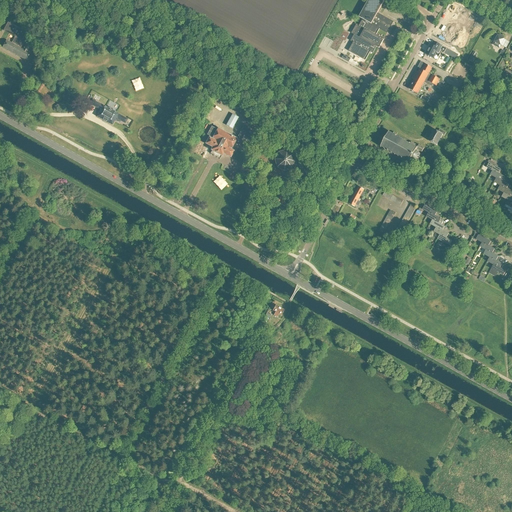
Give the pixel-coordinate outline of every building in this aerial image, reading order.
[(361,19),(371,24),(379,29),(387,33),(393,22),(378,13),(385,0),(368,0),(359,18),(361,19)] [(446,42),(465,50),(470,38),(467,36),(475,16),(458,8),(448,31),(450,32),(446,42)] [(352,41),(347,50),(349,51),(364,60),(369,51),(370,51),(372,52),(375,46),(379,48),(383,39),(375,35),(379,29),(371,24),(361,19),(358,25),(356,24),(351,33),(353,33),(349,40),(352,41)] [(27,32),(8,22),(3,31),(15,37),(11,43),(7,41),(3,48),(26,61),(30,54),(31,52),(28,51),(32,43),(28,41),(23,50),(21,48),(24,42),(22,41),(27,32)] [(505,37),(500,34),(499,36),(498,36),(495,34),(492,40),(495,42),(493,44),(499,48),(501,45),(504,46),(507,41),(504,39),(503,39),(505,37)] [(445,52),(447,49),(434,42),(432,45),(431,45),(426,54),(431,57),(431,58),(437,61),(442,51),(445,52)] [(473,52),(469,60),(473,63),(478,54),(473,52)] [(440,79),(429,74),(432,68),(421,62),(411,78),(412,79),(414,80),(409,89),(418,94),(420,95),(420,94),(418,93),(424,82),(431,86),(432,84),(436,86),(440,79)] [(97,117),(112,125),(115,120),(116,121),(116,122),(117,122),(119,122),(120,123),(121,121),(125,124),(128,119),(113,111),(112,109),(110,108),(108,109),(95,102),(96,100),(93,99),(90,104),(99,109),(97,112),(99,113),(97,117)] [(232,115),(226,125),(232,129),(238,118),(232,115)] [(244,125),(241,131),(237,139),(218,129),(217,130),(212,126),(207,135),(210,136),(210,138),(209,137),(206,144),(212,148),(211,150),(212,151),(210,154),(220,159),(222,156),(222,157),(224,154),(230,158),(234,152),(235,152),(238,148),(245,152),(250,142),(251,142),(257,132),(244,125)] [(444,136),(446,133),(440,130),(438,132),(434,130),(428,141),(437,146),(443,135),(444,136)] [(403,139),(403,140),(400,138),(400,137),(399,138),(396,136),(397,136),(396,136),(397,134),(394,132),(393,134),(392,134),(389,132),(390,132),(389,132),(388,132),(388,133),(381,146),(380,146),(381,147),(380,147),(381,148),(381,147),(384,149),(384,151),(387,153),(388,151),(391,153),(392,153),(395,155),(398,156),(398,157),(399,157),(402,158),(402,159),(401,160),(404,162),(405,161),(406,161),(409,162),(409,163),(409,162),(410,163),(410,162),(411,160),(413,161),(416,161),(418,160),(419,160),(418,159),(419,157),(420,157),(420,155),(420,154),(419,154),(418,152),(419,152),(418,152),(419,150),(422,152),(424,148),(419,145),(418,146),(411,142),(411,143),(410,143),(410,144),(407,142),(407,141),(406,142),(403,140),(404,140),(403,139)] [(295,162),(293,155),(293,154),(286,151),(286,150),(286,151),(279,153),(278,153),(275,160),(274,160),(275,160),(277,167),(277,168),(283,171),(284,171),(291,169),(292,169),(295,162)] [(497,168),(498,166),(494,164),(495,163),(489,160),(488,162),(487,162),(485,166),(493,171),(499,174),(501,170),(497,168)] [(490,175),(496,178),(503,182),(505,177),(501,175),(503,171),(501,170),(499,174),(493,171),(490,175)] [(506,189),(509,185),(505,183),(507,178),(505,177),(503,182),(496,178),(494,182),(500,186),(506,189)] [(510,196),(511,193),(511,191),(508,190),(511,186),(509,185),(506,189),(500,186),(498,190),(504,193),(510,196)] [(359,187),(349,204),(354,207),(356,204),(358,206),(360,202),(358,201),(361,196),(363,197),(365,194),(363,192),(364,190),(359,187)] [(511,202),(511,193),(510,196),(504,193),(502,197),(508,200),(511,202)] [(279,206),(280,204),(282,205),(286,198),(278,194),(275,201),(276,201),(274,204),(278,206),(278,205),(279,206)] [(435,216),(437,212),(425,205),(423,208),(421,206),(418,211),(417,210),(415,214),(415,215),(416,213),(420,215),(423,209),(429,213),(435,216)] [(426,217),(432,220),(439,223),(441,219),(437,217),(439,213),(437,212),(435,216),(429,213),(426,217)] [(432,230),(434,231),(436,227),(442,231),(445,227),(441,224),(443,220),(441,219),(439,223),(432,220),(430,224),(434,226),(432,230)] [(436,227),(434,231),(440,235),(446,238),(449,234),(445,232),(447,228),(445,227),(442,231),(436,227)] [(450,235),(449,234),(446,238),(440,235),(438,239),(450,246),(452,242),(448,239),(450,235)] [(488,246),(491,242),(478,235),(476,239),(482,243),(488,246)] [(492,253),(495,249),(490,247),(493,243),(491,242),(488,246),(482,243),(480,247),(486,250),(492,253)] [(496,261),(498,257),(494,254),(496,250),(495,249),(492,253),(486,250),(484,254),(490,257),(496,261)] [(500,268),(502,264),(498,262),(500,258),(498,257),(496,261),(490,257),(487,261),(493,265),(500,268)] [(500,268),(493,265),(491,269),(503,276),(506,271),(502,269),(505,265),(504,265),(502,264),(500,268)] [(281,316),(284,310),(275,306),(272,311),(275,313),(274,315),(277,317),(279,315),(281,316)]
